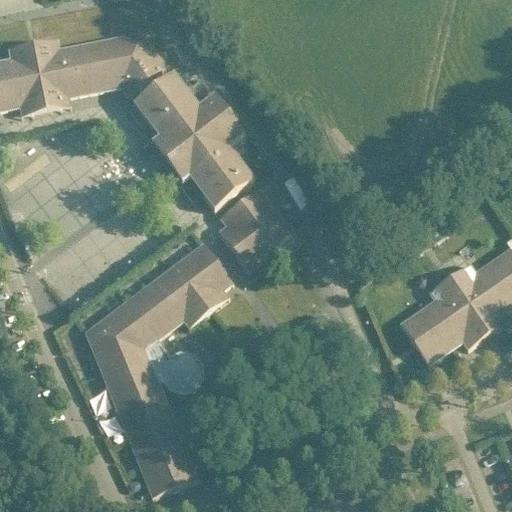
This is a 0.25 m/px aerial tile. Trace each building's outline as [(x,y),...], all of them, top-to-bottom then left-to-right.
[(0,116),(1,116),(20,112),(22,123),(72,113),(70,103),(122,92),(129,101),(128,102),(128,103),(169,73),(168,72),(167,73),(142,40),(60,56),(58,45),(8,55),(11,66),(0,67),(0,116)] [(229,155),(246,142),(215,102),(202,85),(186,98),(174,82),(175,81),(175,80),(134,111),(135,112),(136,111),(154,134),(154,135),(146,141),(189,198),(197,192),(215,216),(214,217),(215,218),(255,187),(255,186),(253,187),(229,155)] [(261,195),(220,225),(221,226),(223,225),(228,233),(221,238),(220,237),(219,237),(249,278),(250,277),(249,276),(295,242),(260,197),(262,195),(261,195)] [(425,238),(427,241),(433,249),(445,241),(438,230),(437,229),(425,238)] [(404,253),(405,254),(412,264),(424,256),(416,245),(404,253)] [(172,364),(158,345),(183,326),(189,335),(230,304),(223,295),(232,289),(233,291),(234,289),(203,249),(202,250),(203,251),(87,339),(154,502),(152,503),(152,504),(200,485),(199,484),(198,485),(194,475),(203,471),(184,424),(174,428),(159,389),(166,386),(172,394),(183,398),(195,394),(201,384),(201,372),(193,363),(181,360),(172,364)] [(471,270),(446,287),(429,299),(435,308),(402,331),(401,329),(400,330),(429,372),(430,371),(429,369),(462,347),(468,355),(510,327),(504,318),(511,312),(511,256),(510,254),(509,255),(510,256),(477,279),(471,270)]
